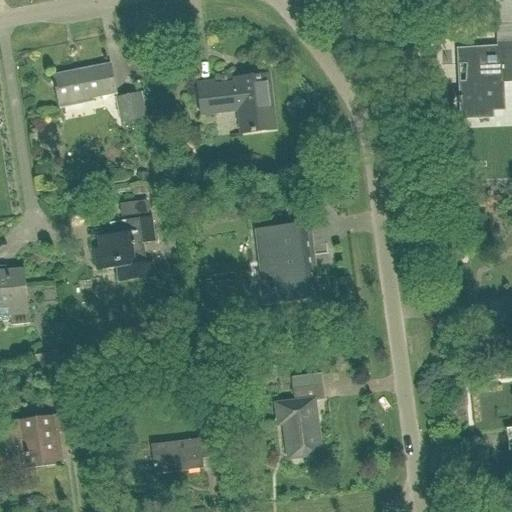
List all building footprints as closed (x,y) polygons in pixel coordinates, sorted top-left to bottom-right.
[(459,103),(461,103),(461,115),(492,113),(491,82),(511,81),(511,42),(498,43),(498,46),(458,48),(458,62),(470,61),(471,81),(458,81),(459,103)] [(111,65),(54,77),(60,105),(116,93),(111,65)] [(212,82),(197,84),(201,116),(237,111),(240,135),(275,130),(268,75),(233,79),(234,84),(213,87),(212,82)] [(120,124),(147,119),(142,93),(115,98),(120,124)] [(119,205),(121,217),(149,214),(148,201),(119,205)] [(201,227),(210,247),(235,236),(226,215),(201,227)] [(97,270),(117,267),(119,282),(156,277),(154,261),(147,262),(145,243),(157,242),(154,217),(123,221),(125,232),(98,236),(100,249),(95,249),(97,270)] [(312,289),(317,288),(309,223),(254,231),(263,306),(314,300),(312,289)] [(0,309),(10,309),(11,316),(30,314),(25,268),(0,270),(0,309)] [(279,426),(284,426),(288,456),(319,452),(313,402),(323,401),(321,386),(293,389),(295,404),(276,406),(279,426)] [(10,448),(21,447),(23,470),(59,466),(55,432),(74,430),(70,397),(55,399),(57,416),(7,422),(10,448)] [(199,440),(151,445),(155,475),(203,469),(202,459),(217,457),(212,427),(197,428),(199,440)]
